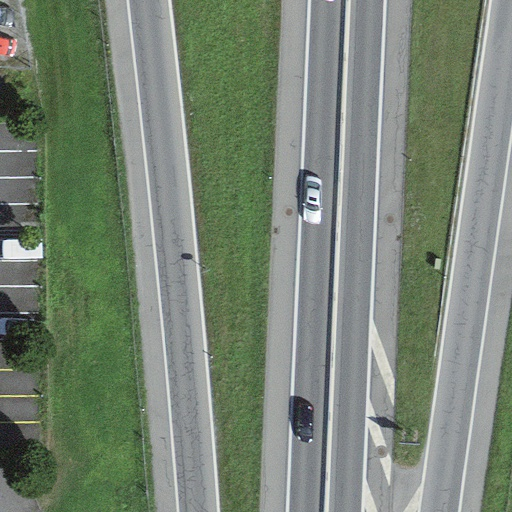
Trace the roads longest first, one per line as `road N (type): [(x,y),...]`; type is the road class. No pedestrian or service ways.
road 1 (trunk): [(438,511),(509,0)]
road 2 (trunk): [(147,0),(195,511)]
road 3 (trunk): [(345,511),(367,0)]
road 4 (trunk): [(328,0),(306,511)]
